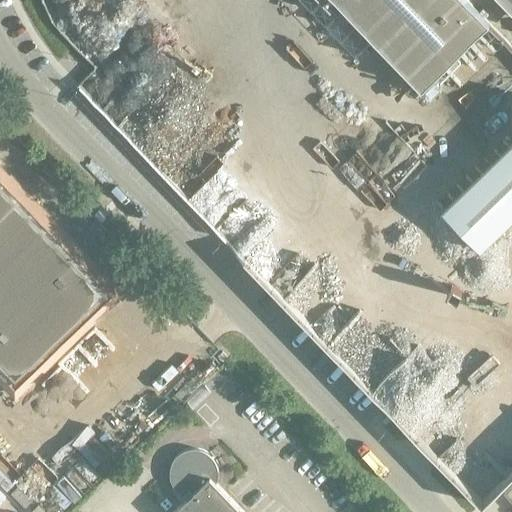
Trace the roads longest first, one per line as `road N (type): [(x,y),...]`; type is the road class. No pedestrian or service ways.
road 1 (unclassified): [(427,511),(0,64)]
road 2 (unknown): [(350,269),(258,171),(238,137),(233,86),(263,61)]
road 3 (unknown): [(263,61),(339,60),(396,78),(426,104),(467,180)]
road 4 (unknown): [(511,364),(478,377),(441,366),(350,269)]
road 5 (unknown): [(350,269),(467,180)]
